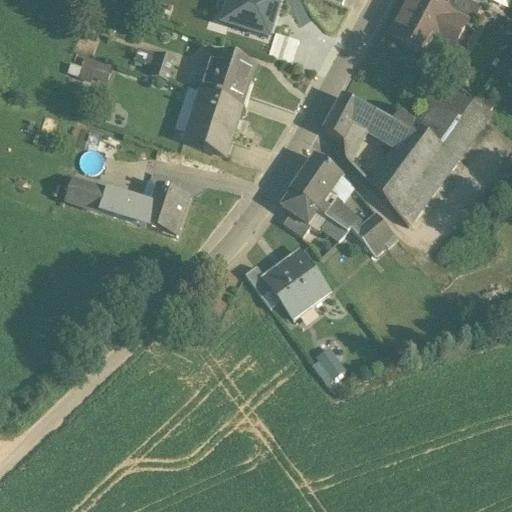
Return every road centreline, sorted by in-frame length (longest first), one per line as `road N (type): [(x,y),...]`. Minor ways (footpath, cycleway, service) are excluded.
road 1 (unclassified): [(226,252),(0,472)]
road 2 (residential): [(379,0),(273,191),(226,252)]
road 3 (track): [(302,138),(326,150),(435,281)]
